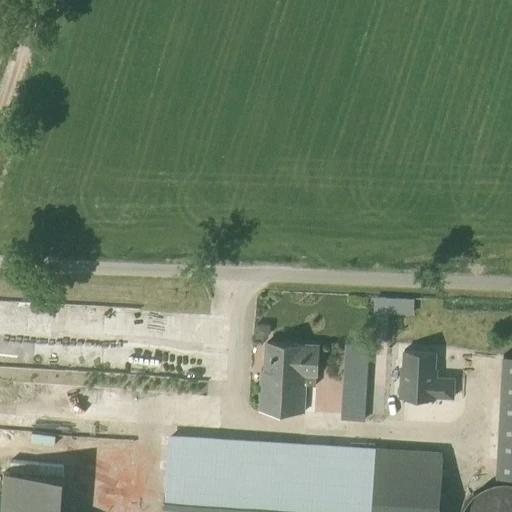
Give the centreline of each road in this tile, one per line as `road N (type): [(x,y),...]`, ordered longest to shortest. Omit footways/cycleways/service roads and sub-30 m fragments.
road 1 (unclassified): [(511,285),(0,265)]
road 2 (track): [(0,121),(34,0)]
